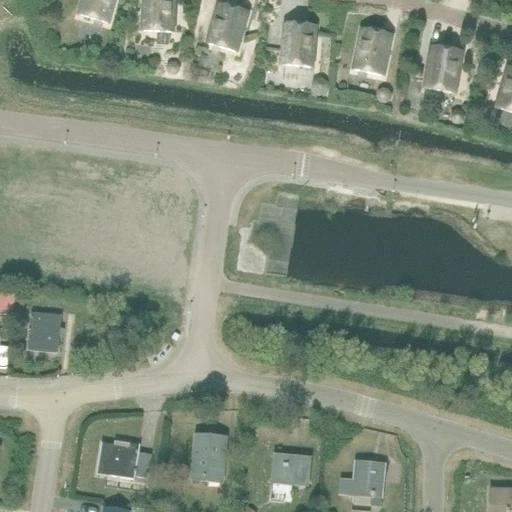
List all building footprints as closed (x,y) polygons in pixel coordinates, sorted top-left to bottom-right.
[(106,24),(113,0),(84,0),(79,17),(106,24)] [(171,34),(172,0),(144,0),(143,32),(171,34)] [(235,53),(246,15),(219,7),(208,46),(235,53)] [(310,69),(313,29),(286,27),(282,67),(310,69)] [(381,77),(389,38),(362,32),(354,71),(381,77)] [(453,95),(459,55),(432,50),(425,90),(453,95)] [(511,114),(511,72),(508,71),(497,110),(511,114)] [(14,297),(0,296),(0,315),(13,316),(14,297)] [(57,353),(60,319),(30,316),(29,332),(28,332),(28,333),(29,333),(27,350),(57,353)] [(220,487),(224,441),(211,440),(210,451),(195,450),(196,449),(194,449),(191,481),(202,482),(202,484),(205,484),(206,478),(219,479),(219,487),(220,487)] [(114,447),(113,447),(101,445),(96,476),(109,479),(109,478),(133,481),(132,483),(134,483),(135,475),(136,475),(136,472),(135,472),(139,451),(139,447),(138,447),(138,448),(129,446),(128,454),(123,453),(124,450),(114,448),(114,447)] [(307,488),(309,460),(274,457),(271,485),(307,488)] [(380,508),(384,467),(355,464),(353,482),(340,481),(339,496),(370,499),(370,507),(380,508)] [(490,491),(489,511),(511,511),(511,491),(503,491),(491,491),(490,491)]
